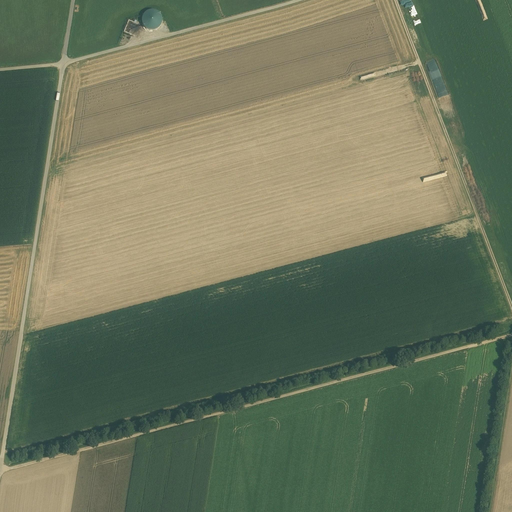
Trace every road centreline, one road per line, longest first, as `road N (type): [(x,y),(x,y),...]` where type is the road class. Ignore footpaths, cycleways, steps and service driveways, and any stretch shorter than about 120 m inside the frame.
road 1 (track): [(0,470),(511,334)]
road 2 (track): [(73,0),(0,465)]
road 3 (track): [(511,309),(394,0)]
road 4 (track): [(0,70),(62,63),(297,0)]
road 5 (track): [(492,511),(511,368)]
